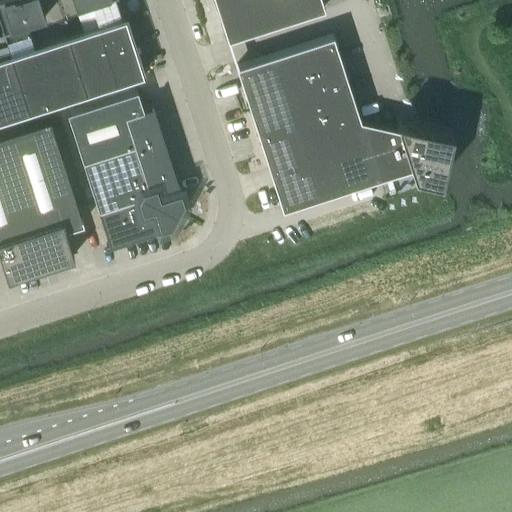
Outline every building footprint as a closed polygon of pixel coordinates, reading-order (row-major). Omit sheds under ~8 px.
[(0,0),(0,20),(10,53),(33,46),(26,23),(45,16),(39,0),(0,0)] [(98,25),(121,17),(115,0),(73,0),(75,7),(91,2),(98,25)] [(215,0),(227,37),(324,6),(321,0),(215,0)] [(142,73),(124,16),(121,17),(98,25),(68,35),(86,91),(142,73)] [(0,56),(10,53),(0,20),(0,56)] [(285,206),(381,175),(411,165),(414,173),(441,179),(452,129),(422,122),(396,117),(399,126),(362,118),(332,33),(236,64),(285,206)] [(29,110),(86,91),(67,35),(33,46),(10,53),(29,110)] [(0,56),(0,118),(29,110),(10,53),(0,56)] [(67,110),(109,242),(106,243),(106,244),(162,226),(160,221),(167,219),(177,199),(175,193),(180,191),(151,100),(150,101),(151,104),(142,107),(136,88),(67,110)] [(0,255),(7,276),(73,255),(63,222),(80,217),(81,222),(83,221),(49,118),(0,133),(0,255)]
